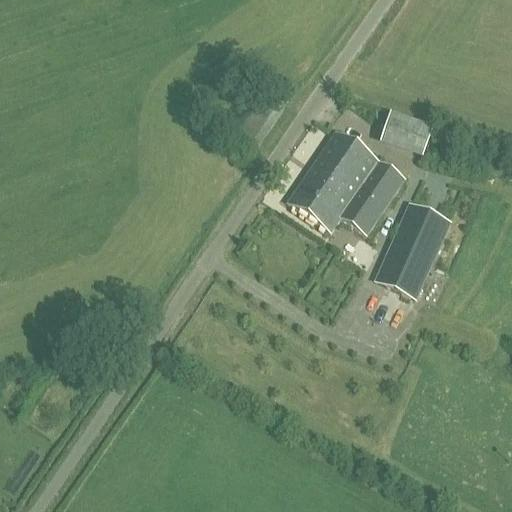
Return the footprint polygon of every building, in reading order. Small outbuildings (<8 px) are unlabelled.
[(275,112),(282,102),(271,94),(263,104),(275,112)] [(261,136),(244,124),(236,135),(253,147),(261,136)] [(312,160),(328,130),(317,124),(301,154),(312,160)] [(389,124),(381,156),(425,168),(434,136),(389,124)] [(341,222),(366,240),(404,185),(335,138),(287,208),(330,237),(341,222)] [(511,164),(494,158),(487,176),(511,185),(511,164)] [(416,304),(450,227),(409,209),(375,285),(416,304)]
